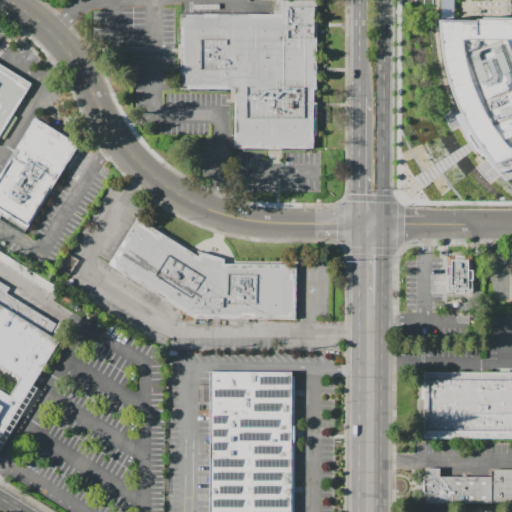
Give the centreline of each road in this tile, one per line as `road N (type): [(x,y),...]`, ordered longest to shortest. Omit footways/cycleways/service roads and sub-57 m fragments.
road 1 (residential): [(316,223),(245,220),(186,201),(135,160),(51,30),(2,0)]
road 2 (primary): [(371,511),(371,305)]
road 3 (primary): [(372,224),(381,198),(382,87)]
road 4 (primary): [(360,96),(359,197),(372,224)]
